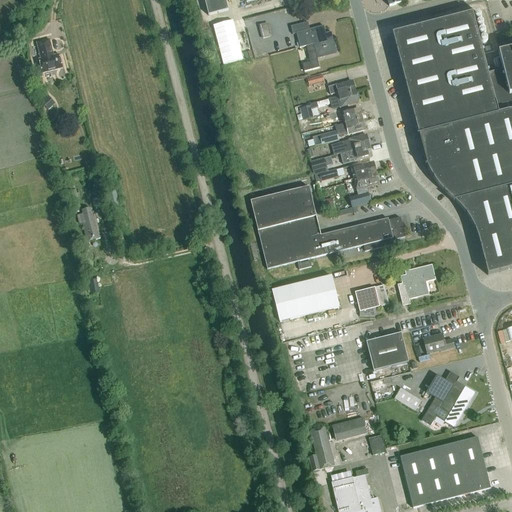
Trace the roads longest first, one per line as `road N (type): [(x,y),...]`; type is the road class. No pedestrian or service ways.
road 1 (unclassified): [(288,511),(156,0)]
road 2 (unclassified): [(431,203),(391,146),(355,0)]
road 3 (unclassified): [(511,444),(476,306)]
